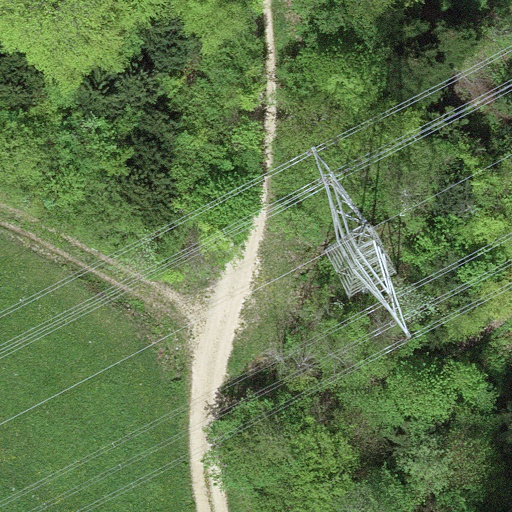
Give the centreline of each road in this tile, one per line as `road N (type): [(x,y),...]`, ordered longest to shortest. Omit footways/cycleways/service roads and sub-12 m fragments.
road 1 (track): [(270,0),(267,97),(203,388),(207,511)]
road 2 (track): [(200,422),(385,379),(511,295)]
road 3 (track): [(219,329),(0,221)]
